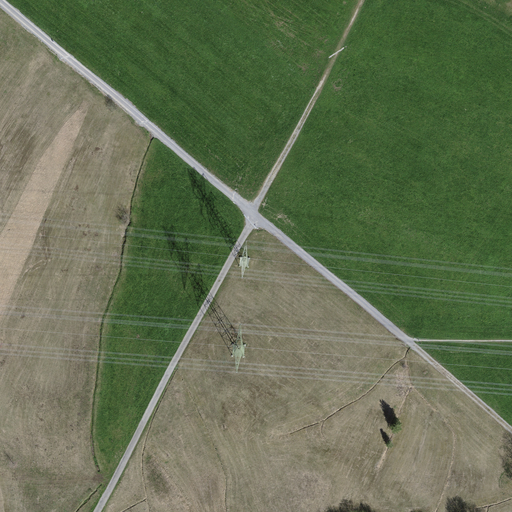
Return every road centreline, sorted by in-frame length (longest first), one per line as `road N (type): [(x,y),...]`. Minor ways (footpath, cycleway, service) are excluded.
road 1 (track): [(97,511),(254,214)]
road 2 (track): [(254,214),(1,0)]
road 3 (track): [(254,214),(355,0)]
road 4 (track): [(411,337),(254,214)]
road 5 (track): [(511,429),(411,337)]
